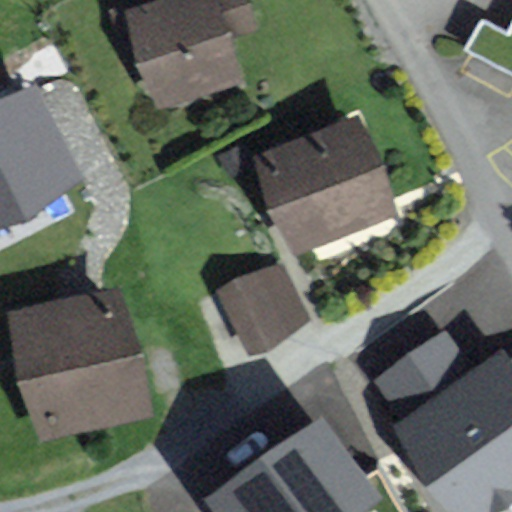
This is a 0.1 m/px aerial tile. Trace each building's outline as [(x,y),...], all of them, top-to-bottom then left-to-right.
[(254,21),(247,0),(186,0),(134,17),(160,100),(238,75),(224,30),(254,21)] [(511,35),(484,22),(469,50),(511,71),(511,35)] [(33,87),(0,103),(0,216),(77,179),(33,87)] [(359,124),(259,164),(291,246),(392,206),(359,124)] [(314,326),(283,259),(221,288),(251,354),(314,326)] [(146,410),(117,291),(19,316),(48,434),(146,410)] [(445,342),(389,383),(414,416),(398,428),(460,511),(511,511),(511,375),(501,360),(473,381),(445,342)] [(322,427),(214,498),(223,511),(358,511),(372,503),(322,427)]
